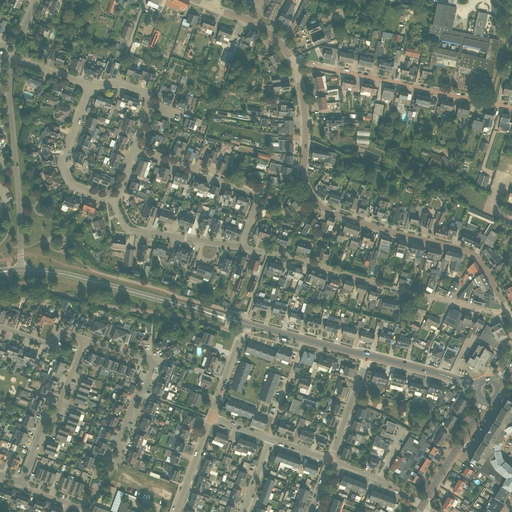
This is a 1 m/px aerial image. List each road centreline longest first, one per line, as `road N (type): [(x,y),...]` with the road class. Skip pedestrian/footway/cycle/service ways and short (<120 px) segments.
road 1 (tertiary): [(507,309),(479,257),(463,248),(378,229),(322,206),(304,170),(305,119),(293,65)]
road 2 (residential): [(21,482),(83,507),(121,455),(117,442),(152,368),(148,359),(84,341)]
road 3 (residential): [(507,309),(241,248)]
road 4 (residential): [(511,105),(293,65)]
road 5 (secondary): [(204,311),(21,270)]
road 6 (residential): [(241,248),(252,190),(134,148)]
road 7 (residential): [(21,270),(10,107)]
road 8 (residential): [(21,482),(43,424),(56,419),(84,341)]
road 9 (residential): [(115,201),(74,186),(63,169),(88,85)]
road 10 (residential): [(241,248),(129,230),(115,201)]
road 11 (secondary): [(422,505),(483,400)]
